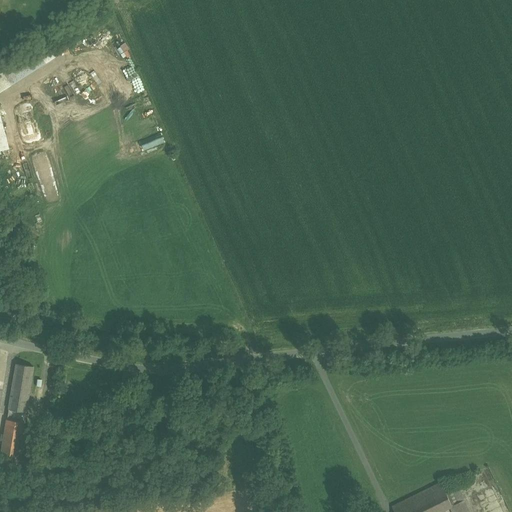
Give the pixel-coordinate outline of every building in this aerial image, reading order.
[(3,105),(0,105),(0,146),(1,152),(14,148),(3,105)] [(76,174),(79,183),(170,153),(167,142),(127,156),(125,150),(117,152),(119,160),(76,174)] [(38,368),(17,364),(9,414),(30,417),(38,368)] [(29,428),(11,425),(3,471),(21,474),(29,428)] [(441,487),(392,509),(393,511),(446,511),(451,510),(441,487)] [(471,511),(466,500),(452,507),(454,511),(471,511)]
